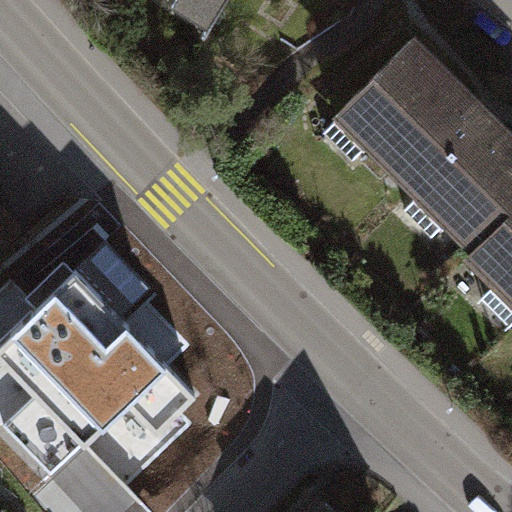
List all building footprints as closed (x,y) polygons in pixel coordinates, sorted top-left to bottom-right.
[(179,0),(207,16),(216,0),(297,49),(351,15),(360,0),(179,0)] [(511,121),(412,24),(329,108),(467,243),(461,250),(511,299),(511,121)] [(80,256),(0,318),(0,353),(52,422),(64,411),(81,395),(148,333),(80,256)] [(65,418),(29,459),(89,505),(154,439),(108,393),(93,406),(81,395),(64,411),(65,418)] [(336,511),(316,495),(299,511),(336,511)]
